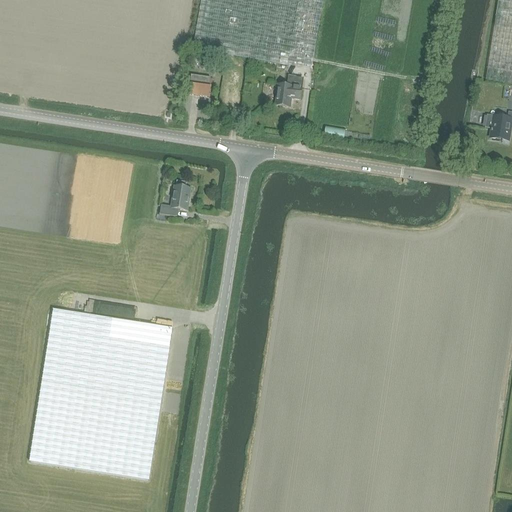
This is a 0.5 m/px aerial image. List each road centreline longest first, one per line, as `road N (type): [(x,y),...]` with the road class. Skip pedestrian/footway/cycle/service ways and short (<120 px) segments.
road 1 (unclassified): [(248,149),(189,511)]
road 2 (tertiary): [(0,110),(248,149)]
road 3 (tertiary): [(248,149),(401,172)]
